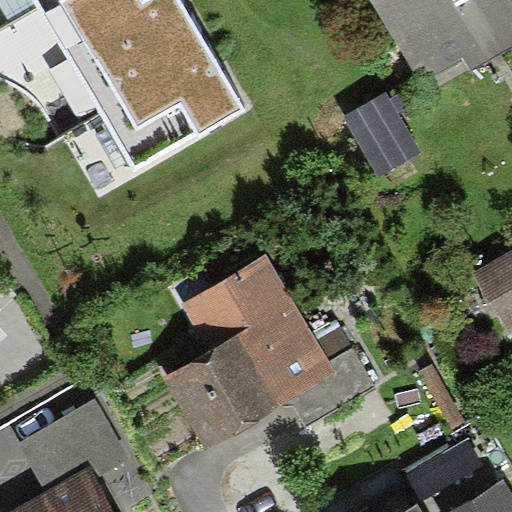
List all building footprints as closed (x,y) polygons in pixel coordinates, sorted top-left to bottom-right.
[(240,97),(185,0),(49,0),(136,154),(240,97)] [(511,29),(511,0),(379,0),(422,78),(511,29)] [(511,319),(511,245),(475,268),(508,322),(511,319)] [(268,256),(180,305),(198,337),(166,355),(208,429),(328,362),(268,256)] [(91,399),(24,436),(49,480),(0,506),(0,511),(123,511),(106,481),(130,468),(91,399)] [(429,511),(416,489),(374,511),(429,511)]
